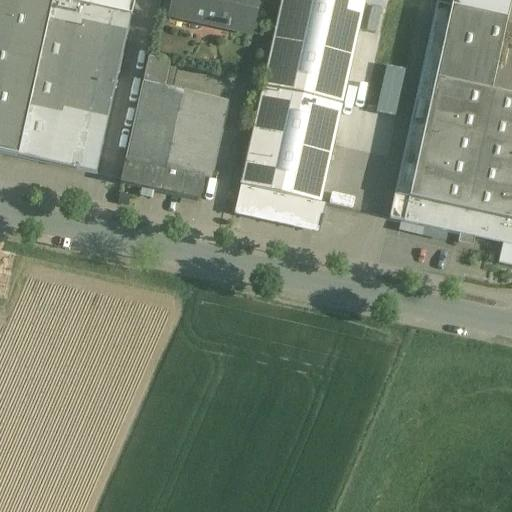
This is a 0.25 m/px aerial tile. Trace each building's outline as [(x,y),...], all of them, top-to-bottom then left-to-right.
[(0,0),(0,155),(17,159),(52,2),(52,0),(0,0)] [(135,0),(52,0),(52,2),(131,19),(135,0)] [(257,0),(172,0),(169,19),(250,36),(257,0)] [(364,0),(281,0),(240,188),(319,206),(364,0)] [(452,0),(451,9),(507,22),(511,0),(452,0)] [(131,19),(52,2),(17,159),(96,177),(131,19)] [(436,6),(394,197),(408,201),(451,9),(436,6)] [(507,22),(451,9),(408,201),(511,223),(511,98),(491,94),(507,22)] [(173,67),(147,61),(141,87),(168,92),(168,91),(173,67)] [(168,92),(141,87),(119,186),(199,204),(222,103),(168,91),(168,92)] [(511,223),(408,201),(403,224),(502,246),(497,266),(511,268),(511,223)]
